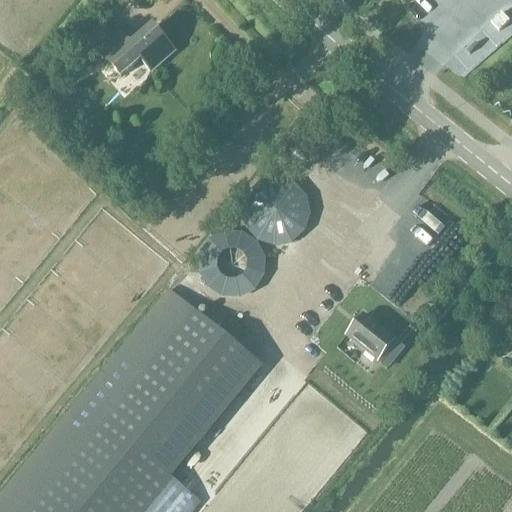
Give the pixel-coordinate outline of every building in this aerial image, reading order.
[(499,33),(509,23),(501,14),(491,24),(499,33)] [(119,35),(98,53),(120,78),(140,60),(150,72),(170,55),(170,56),(175,52),(166,43),(162,46),(159,43),(159,38),(153,31),(148,31),(144,35),(141,37),(141,42),(138,45),(132,44),(130,46),(119,35)] [(42,94),(32,104),(45,117),(55,106),(42,94)] [(312,132),(291,156),(331,188),(351,163),(312,132)] [(0,511),(190,511),(196,506),(167,482),(175,471),(261,367),(194,311),(130,389),(109,372),(0,504),(0,511)] [(395,341),(396,340),(364,315),(346,338),(378,363),(379,363),(388,370),(404,349),(395,341)]
